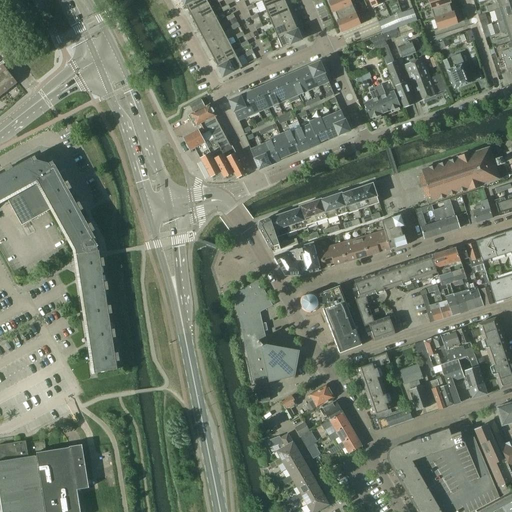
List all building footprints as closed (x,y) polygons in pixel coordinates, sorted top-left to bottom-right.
[(206,0),(195,0),(185,5),(190,14),(209,4),(206,0)] [(262,1),(256,4),(260,13),(266,10),(266,11),(286,3),(284,0),(267,0),(262,2),(262,1)] [(332,0),(330,1),(328,2),(333,13),(335,12),(352,5),(350,0),(332,0)] [(350,0),(352,5),(356,13),(361,25),(376,18),(378,22),(390,17),(383,3),(372,8),(368,0),(396,0),(401,13),(413,9),(415,15),(416,17),(417,21),(419,21),(426,40),(440,36),(438,30),(434,18),(431,10),(428,0),(350,0)] [(382,0),(383,3),(390,17),(401,13),(396,0),(382,0)] [(428,0),(431,10),(449,4),(451,3),(450,0),(428,0)] [(511,0),(490,0),(493,5),(486,7),(487,13),(494,11),(500,9),(500,8),(511,4),(511,0)] [(286,3),(266,11),(270,21),(290,12),(286,3)] [(209,4),(190,14),(195,23),(214,13),(209,4)] [(449,4),(431,10),(434,18),(452,13),(449,4)] [(498,22),(503,20),(511,17),(511,4),(500,8),(500,9),(494,11),(498,22)] [(352,5),(335,12),(338,21),(356,13),(352,5)] [(390,17),(378,22),(379,25),(380,28),(382,30),(383,32),(383,34),(384,35),(397,30),(408,25),(417,21),(416,17),(415,15),(413,9),(401,13),(390,17)] [(290,12),(270,21),(274,30),(294,22),(290,12)] [(452,13),(434,18),(438,30),(458,24),(454,12),(452,13)] [(214,13),(195,23),(200,32),(219,22),(214,13)] [(338,21),(337,22),(341,33),(361,25),(356,13),(338,21)] [(486,26),(488,25),(485,13),(478,16),(482,27),(486,26)] [(511,17),(503,20),(498,22),(502,33),(507,32),(507,31),(511,29),(511,17)] [(219,22),(200,32),(204,41),(223,31),(219,22)] [(294,22),(274,30),(278,39),(298,31),(294,22)] [(511,29),(507,31),(507,32),(509,38),(496,42),(498,47),(511,42),(511,29)] [(397,30),(384,35),(386,42),(400,36),(397,30)] [(475,40),(471,30),(465,32),(469,42),(475,40)] [(223,31),(204,41),(209,50),(228,40),(223,31)] [(298,31),(278,39),(282,48),(302,40),(298,31)] [(387,46),(383,35),(371,40),(376,51),(387,46)] [(228,40),(209,50),(214,59),(233,49),(228,40)] [(402,58),(419,51),(415,41),(398,47),(402,58)] [(445,47),(443,42),(433,45),(436,51),(445,47)] [(511,68),(511,42),(498,47),(493,48),(500,68),(505,66),(507,70),(511,68)] [(394,62),(388,46),(381,49),(387,65),(394,62)] [(233,49),(214,59),(219,68),(237,58),(233,49)] [(450,59),(443,62),(454,89),(459,87),(459,88),(469,84),(461,66),(463,65),(459,54),(450,58),(450,59)] [(237,58),(219,68),(223,77),(242,67),(248,64),(243,55),(237,58)] [(435,57),(430,59),(433,68),(438,66),(435,57)] [(422,58),(404,65),(412,85),(430,78),(427,70),(425,66),(422,58)] [(396,61),(387,65),(404,108),(414,105),(396,61)] [(310,67),(318,86),(328,82),(320,62),(310,67)] [(0,95),(17,83),(3,65),(0,66),(0,95)] [(310,67),(300,71),(308,91),(318,86),(310,67)] [(298,95),(308,91),(300,71),(290,75),(298,95)] [(371,77),(368,71),(356,77),(358,82),(371,77)] [(288,99),(298,95),(290,75),(280,80),(288,99)] [(430,79),(430,78),(412,85),(419,102),(437,95),(434,88),(442,85),(439,75),(430,79)] [(278,103),(288,99),(280,80),(270,84),(278,103)] [(268,108),(278,103),(270,84),(260,88),(268,108)] [(381,85),(375,88),(377,92),(383,108),(381,108),(383,114),(390,111),(391,114),(400,110),(399,107),(400,107),(393,92),(385,95),(381,85)] [(260,88),(250,92),(258,112),(268,108),(260,88)] [(373,100),(365,103),(371,119),(372,118),(373,121),(381,118),(380,115),(383,114),(381,108),(383,108),(377,92),(375,88),(369,90),(373,100)] [(249,116),(258,112),(250,92),(240,97),(249,116)] [(238,121),(249,116),(240,97),(230,101),(238,121)] [(213,119),(217,117),(210,105),(205,108),(201,100),(190,106),(194,113),(191,115),(197,127),(200,125),(213,119)] [(331,116),(339,136),(349,131),(341,112),(331,116)] [(329,140),(339,136),(331,116),(321,120),(329,140)] [(218,144),(228,138),(217,117),(213,119),(200,125),(203,131),(203,132),(209,129),(214,139),(208,141),(211,147),(218,144)] [(311,125),(320,145),(320,144),(319,142),(328,138),(329,140),(321,120),(320,120),(320,119),(310,123),(311,125)] [(310,149),(320,145),(311,125),(301,129),(310,149)] [(190,151),(195,148),(205,143),(208,141),(214,139),(209,129),(203,132),(203,131),(200,132),(199,130),(184,138),(187,144),(186,145),(188,149),(189,149),(190,151)] [(300,153),(310,149),(301,129),(291,133),(300,153)] [(299,153),(300,153),(291,133),(291,134),(290,131),(280,136),(289,155),(298,151),(299,153)] [(279,159),(289,155),(280,136),(271,140),(272,141),(271,142),(280,161),(279,159)] [(248,175),(229,140),(225,142),(219,145),(222,151),(235,175),(236,178),(239,177),(240,180),(248,175)] [(271,142),(261,146),(270,166),(280,161),(271,142)] [(214,178),(221,174),(214,160),(214,159),(208,149),(205,143),(195,148),(210,177),(212,176),(214,178)] [(214,160),(221,174),(223,178),(225,177),(227,179),(235,175),(222,151),(219,145),(218,144),(208,149),(214,159),(214,160)] [(260,170),(270,166),(261,146),(251,150),(260,170)] [(511,146),(511,147),(511,148),(508,149),(509,152),(506,153),(507,156),(501,158),(496,160),(493,161),(489,147),(471,153),(471,152),(457,157),(457,158),(422,170),(423,175),(418,176),(421,184),(418,185),(420,192),(423,191),(425,199),(430,197),(431,202),(466,190),(467,192),(482,187),(481,187),(499,181),(494,167),(508,162),(509,166),(511,164),(511,146)] [(39,183),(44,162),(44,161),(43,161),(43,162),(37,160),(34,162),(32,158),(0,175),(0,201),(7,198),(22,225),(48,211),(53,208),(39,183)] [(49,164),(44,162),(39,183),(53,208),(76,250),(77,257),(95,373),(118,370),(100,254),(99,250),(98,250),(97,245),(91,233),(90,229),(55,165),(51,167),(49,164)] [(362,188),(369,207),(379,203),(372,184),(362,188)] [(358,210),(369,207),(362,188),(352,191),(358,210)] [(358,210),(352,191),(342,194),(341,194),(348,214),(358,210)] [(331,197),(338,216),(347,213),(347,214),(348,214),(341,194),(331,197)] [(338,216),(331,197),(321,200),(320,200),(327,220),(338,216)] [(499,216),(510,213),(505,198),(495,201),(499,216)] [(327,220),(320,200),(310,203),(317,223),(326,219),(327,220)] [(493,218),(489,207),(487,200),(480,202),(481,206),(479,206),(480,210),(473,212),(477,223),(493,218)] [(307,226),(317,223),(310,203),(300,207),(307,228),(307,226)] [(444,207),(433,211),(436,223),(438,223),(441,234),(459,229),(455,217),(451,205),(448,206),(444,207)] [(300,208),(290,212),(297,231),(307,228),(300,207),(299,207),(300,208)] [(290,212),(280,215),(287,234),(297,231),(290,212)] [(422,212),(416,214),(419,222),(424,220),(422,212)] [(280,215),(270,218),(276,238),(277,237),(277,238),(287,234),(280,215)] [(382,221),(385,231),(385,233),(390,250),(397,248),(407,245),(404,236),(403,236),(402,232),(406,231),(401,215),(385,220),(382,221)] [(277,238),(277,237),(276,238),(270,218),(260,222),(258,227),(272,252),(281,250),(277,238)] [(424,220),(419,222),(423,236),(424,239),(441,234),(438,223),(436,223),(426,226),(424,220)] [(490,287),(495,303),(511,297),(511,230),(476,241),(481,260),(482,262),(511,252),(511,256),(511,275),(489,283),(490,287)] [(390,250),(385,233),(385,231),(373,234),(379,253),(390,250)] [(368,256),(379,253),(373,234),(362,237),(368,256)] [(357,259),(368,256),(362,237),(352,240),(357,259)] [(346,262),(357,259),(352,240),(341,243),(346,262)] [(485,270),(482,262),(481,260),(476,241),(465,245),(470,260),(469,260),(474,274),(485,270)] [(275,257),(275,258),(276,258),(279,264),(280,266),(280,265),(281,267),(280,267),(281,268),(282,268),(285,274),(285,276),(287,275),(294,275),(295,275),(302,275),(304,275),(303,273),(307,272),(308,274),(309,273),(319,270),(319,271),(321,270),(313,243),(275,257)] [(335,265),(346,262),(341,243),(330,247),(335,265)] [(461,262),(461,263),(469,260),(470,260),(465,245),(455,248),(461,262)] [(335,265),(330,247),(318,250),(323,269),(335,265)] [(466,277),(461,263),(461,262),(455,248),(432,255),(439,276),(442,284),(442,285),(450,283),(458,280),(462,279),(466,277)] [(439,276),(432,255),(352,282),(354,288),(352,289),(353,295),(359,293),(361,298),(365,296),(366,296),(415,280),(416,283),(439,276)] [(484,306),(495,303),(490,287),(489,283),(488,279),(486,275),(483,276),(484,280),(485,280),(487,288),(481,289),(484,304),(484,306)] [(253,381),(265,378),(268,378),(269,382),(295,377),(300,351),(267,345),(264,331),(268,331),(266,323),(262,324),(260,312),(272,305),(262,287),(263,286),(262,285),(261,285),(258,280),(258,281),(234,294),(233,294),(253,381)] [(472,283),(469,284),(471,289),(469,289),(475,309),(483,307),(482,305),(476,283),(477,282),(476,281),(472,283)] [(446,297),(447,300),(452,316),(460,314),(454,294),(453,291),(451,286),(450,283),(442,285),(444,289),(448,288),(450,296),(446,297)] [(469,289),(471,289),(468,283),(465,284),(466,290),(462,292),(468,311),(475,309),(469,289)] [(444,289),(442,285),(442,284),(436,286),(438,293),(445,292),(444,289)] [(318,308),(319,307),(323,309),(335,343),(339,354),(362,345),(340,286),(320,293),(321,296),(318,297),(318,296),(317,295),(316,295),(315,294),(313,293),(312,293),(310,292),(309,292),(308,293),(306,293),(305,294),(304,294),(303,295),(302,296),(301,297),(300,299),(300,300),(300,301),(300,302),(300,303),(300,304),(300,305),(300,306),(301,307),(301,308),(302,309),(302,310),(304,311),(305,311),(306,312),(307,312),(309,313),(310,313),(311,313),(312,312),(313,312),(315,311),(316,310),(317,310),(318,309),(318,308)] [(434,286),(426,289),(428,295),(436,292),(434,286)] [(459,293),(454,294),(460,314),(468,311),(462,292),(461,288),(458,289),(459,293)] [(426,289),(419,291),(421,298),(429,321),(430,323),(434,322),(442,319),(437,303),(429,306),(426,295),(428,295),(426,289)] [(370,309),(366,296),(365,296),(361,298),(359,293),(353,295),(360,313),(370,309)] [(438,293),(434,295),(437,303),(442,319),(452,316),(447,300),(441,302),(438,293)] [(374,322),(370,309),(360,313),(366,331),(371,329),(370,324),(374,322)] [(394,315),(374,322),(370,324),(371,329),(366,331),(367,337),(370,336),(372,342),(397,333),(395,327),(398,326),(394,315)] [(474,338),(482,335),(481,334),(498,329),(495,318),(478,324),(480,329),(472,331),(474,338)] [(463,351),(466,357),(474,354),(465,328),(457,331),(462,345),(466,343),(468,349),(464,350),(463,351)] [(504,344),(498,329),(481,334),(482,335),(487,350),(504,344)] [(449,363),(457,360),(466,357),(463,351),(464,350),(463,346),(460,347),(455,331),(439,336),(447,357),(449,363)] [(447,357),(439,336),(432,339),(439,359),(447,357)] [(439,359),(432,339),(424,342),(424,341),(423,341),(424,342),(431,363),(433,368),(440,365),(441,365),(439,359)] [(431,363),(424,342),(414,345),(417,354),(421,352),(426,364),(431,363)] [(509,359),(504,344),(487,350),(492,364),(509,359)] [(368,359),(370,364),(370,365),(375,363),(376,368),(389,363),(386,353),(368,359)] [(483,357),(477,359),(479,366),(486,364),(483,357)] [(492,364),(497,379),(497,380),(511,374),(511,368),(509,359),(492,364)] [(447,384),(454,405),(460,403),(460,401),(451,379),(462,375),(458,363),(457,360),(449,363),(441,365),(440,365),(442,369),(447,384)] [(370,365),(370,364),(357,368),(373,415),(391,409),(376,368),(375,363),(370,365)] [(399,371),(404,384),(404,386),(409,384),(411,389),(409,390),(416,412),(430,407),(422,386),(420,386),(418,381),(423,379),(418,365),(399,371)] [(487,394),(487,392),(478,366),(464,371),(466,380),(464,381),(466,390),(469,389),(472,397),(472,399),(487,394)] [(511,374),(497,380),(497,379),(489,382),(491,388),(499,385),(500,390),(511,386),(511,374)] [(437,379),(429,383),(431,390),(438,408),(439,410),(447,407),(439,387),(437,381),(437,379)] [(454,405),(447,384),(443,386),(441,380),(437,381),(439,387),(447,407),(454,405)] [(310,403),(306,405),(307,406),(310,411),(313,409),(331,398),(329,393),(330,392),(328,388),(329,388),(327,384),(326,385),(323,386),(323,387),(316,391),(315,390),(313,392),(312,393),(310,394),(314,400),(310,403)] [(258,403),(270,401),(267,387),(255,390),(258,403)] [(296,404),(291,395),(280,401),(284,410),(296,404)] [(326,406),(320,409),(324,416),(326,415),(329,421),(343,413),(342,411),(340,407),(339,407),(336,402),(336,401),(326,407),(326,406)] [(511,423),(511,402),(496,407),(497,409),(502,426),(511,423)] [(380,431),(412,419),(407,405),(399,408),(400,411),(391,414),(390,410),(375,416),(377,421),(380,431)] [(293,416),(289,409),(285,411),(289,418),(293,416)] [(329,421),(321,425),(322,426),(324,430),(333,425),(336,431),(349,424),(348,423),(348,421),(347,419),(346,418),(343,413),(329,421)] [(474,430),(502,490),(509,487),(508,483),(511,481),(511,440),(504,444),(494,421),(474,430)] [(300,437),(309,431),(304,422),(295,428),(300,437)] [(336,431),(328,436),(330,441),(339,437),(343,443),(355,435),(354,433),(355,432),(353,430),(352,429),(349,424),(336,431)] [(478,511),(511,494),(511,487),(503,492),(502,490),(474,430),(472,425),(457,430),(457,428),(450,431),(449,429),(397,447),(395,448),(391,451),(390,455),(391,459),(392,462),(420,511),(478,511)] [(301,438),(307,448),(314,444),(317,442),(312,432),(301,438)] [(279,436),(264,442),(267,449),(279,445),(281,449),(277,452),(280,459),(282,461),(298,451),(293,442),(292,443),(290,439),(287,434),(280,438),(279,436)] [(334,448),(330,450),(333,455),(345,447),(349,454),(362,446),(361,444),(361,443),(360,441),(358,440),(355,435),(343,443),(334,448)] [(0,511),(71,511),(80,511),(77,490),(89,488),(83,448),(70,450),(70,448),(37,453),(38,456),(29,458),(26,441),(0,445),(0,511)] [(320,454),(314,444),(307,448),(313,459),(320,454)] [(280,459),(275,462),(276,464),(277,467),(283,464),(287,470),(303,461),(298,451),(282,461),(280,459)] [(303,461),(287,470),(290,476),(289,477),(290,480),(308,469),(303,461)] [(289,477),(285,479),(287,484),(293,481),(297,488),(313,478),(308,469),(290,480),(289,477)] [(313,478),(297,488),(301,494),(299,495),(301,497),(318,487),(313,478)] [(299,495),(295,497),(298,502),(303,499),(307,505),(323,496),(318,487),(301,497),(299,495)] [(511,494),(478,511),(505,511),(504,508),(511,504),(511,494)] [(307,505),(301,509),(302,511),(316,511),(329,505),(323,496),(307,505)]
